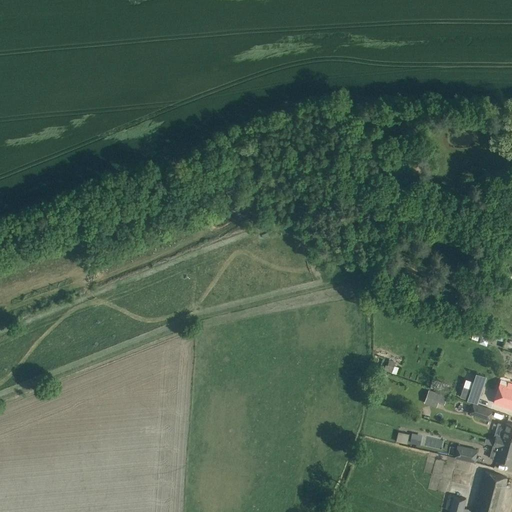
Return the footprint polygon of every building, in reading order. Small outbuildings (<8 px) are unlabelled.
[(485,343),(487,338),(474,333),(471,338),(485,343)] [(460,386),(458,395),(477,402),(479,393),(479,392),(485,376),(471,371),(465,388),(460,386)] [(511,383),(501,379),(493,402),(511,408),(511,383)] [(428,389),(425,398),(438,402),(444,404),(447,395),(428,389)] [(493,410),(473,403),(469,414),(489,421),(493,410)] [(496,435),(495,440),(511,445),(511,424),(506,423),(502,437),(496,435)] [(398,431),(396,441),(407,443),(409,434),(398,431)] [(412,433),(410,442),(417,444),(419,434),(412,433)] [(486,438),(485,443),(493,445),(490,458),(496,459),(495,460),(511,464),(511,445),(495,440),(486,438)] [(457,445),(454,458),(475,463),(478,450),(457,445)] [(497,511),(507,477),(497,474),(485,471),(474,511),(497,511)] [(452,495),(448,511),(469,511),(470,511),(463,509),(465,498),(452,495)]
